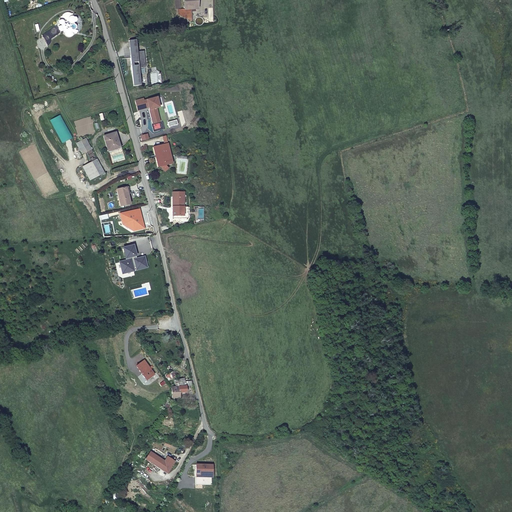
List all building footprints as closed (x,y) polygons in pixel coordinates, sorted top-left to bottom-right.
[(198,9),(197,0),(184,0),(185,10),(198,9)] [(67,21),(67,23),(64,24),(63,22),(63,20),(61,19),(59,20),(58,21),(58,22),(58,23),(60,26),(58,27),(58,29),(58,31),(60,32),(62,31),(63,30),(65,30),(66,30),(68,29),(68,28),(71,29),(73,29),(74,29),(75,28),(75,26),(74,25),(73,24),(75,21),(75,20),(74,18),(73,17),(72,16),(70,16),(68,17),(67,19),(67,21)] [(137,68),(144,68),(142,51),(136,52),(135,40),(127,40),(128,47),(123,48),(124,58),(129,58),(131,86),(139,85),(137,68)] [(141,99),(134,101),(136,111),(147,108),(150,119),(157,118),(154,108),(157,107),(155,98),(142,101),(141,99)] [(108,151),(119,147),(115,133),(103,137),(108,151)] [(75,143),(81,154),(91,149),(85,139),(75,143)] [(166,143),(152,147),(153,155),(156,154),(157,157),(154,157),(156,167),(159,166),(164,171),(167,168),(164,165),(168,164),(165,155),(169,154),(166,143)] [(104,173),(96,159),(82,166),(90,180),(99,175),(104,173)] [(130,204),(128,193),(127,194),(125,187),(117,189),(120,206),(130,204)] [(183,192),(172,192),(172,216),(183,216),(183,192)] [(143,228),(139,209),(121,213),(122,220),(136,229),(143,228)] [(127,260),(120,262),(123,271),(133,269),(133,267),(136,266),(137,269),(146,267),(144,257),(136,259),(133,245),(123,248),(125,258),(126,258),(127,260)] [(144,360),(137,366),(147,379),(155,374),(144,360)] [(171,388),(171,389),(172,398),(180,398),(179,393),(186,392),(186,386),(190,386),(190,382),(185,383),(185,379),(174,381),(175,386),(171,387),(171,388)] [(150,450),(145,457),(149,461),(154,453),(150,450)] [(161,458),(154,453),(149,461),(166,472),(174,461),(167,456),(164,460),(163,461),(161,459),(161,458)] [(212,464),(196,464),(195,475),(202,475),(211,475),(212,464)] [(211,484),(211,475),(202,475),(202,484),(211,484)]
